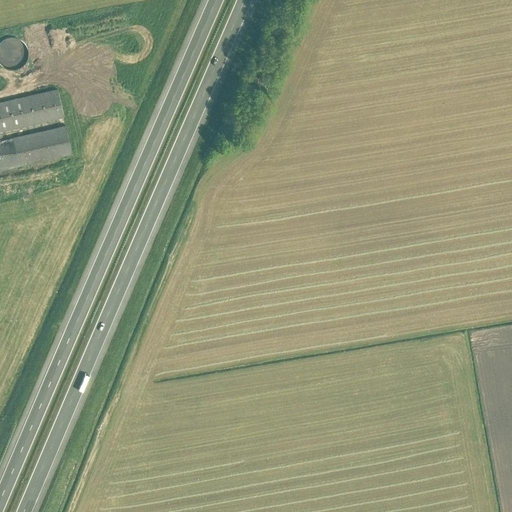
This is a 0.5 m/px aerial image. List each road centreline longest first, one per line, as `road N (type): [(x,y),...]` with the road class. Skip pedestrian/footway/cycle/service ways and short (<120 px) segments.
road 1 (motorway): [(24,511),(245,0)]
road 2 (motorway): [(215,0),(0,500)]
